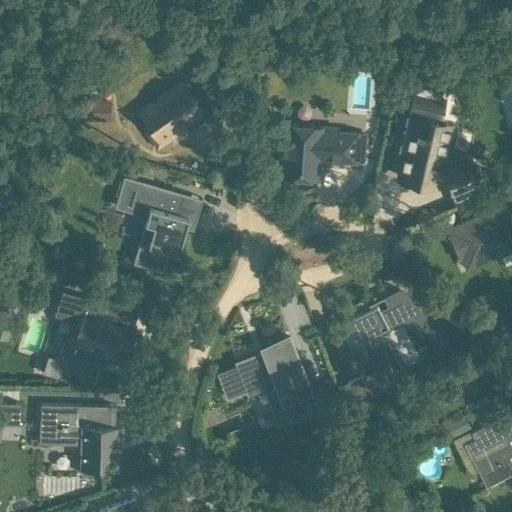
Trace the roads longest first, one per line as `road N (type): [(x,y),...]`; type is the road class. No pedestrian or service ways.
road 1 (residential): [(241,286),(308,275),(370,257),(381,246),(381,231),(333,218),(254,245)]
road 2 (residential): [(241,286),(197,351),(183,401),(183,453),(202,511)]
